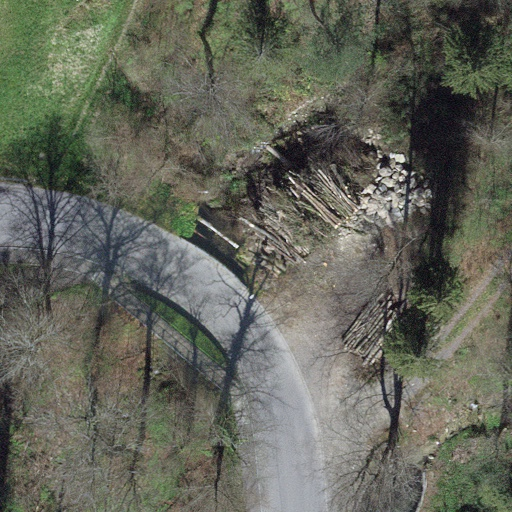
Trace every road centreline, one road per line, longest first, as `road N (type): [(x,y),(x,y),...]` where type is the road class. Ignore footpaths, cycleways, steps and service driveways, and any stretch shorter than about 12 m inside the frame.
road 1 (residential): [(296,511),(274,382),(251,339),(210,292),(144,248),(62,224),(0,219)]
road 2 (track): [(109,237),(94,269),(0,303)]
